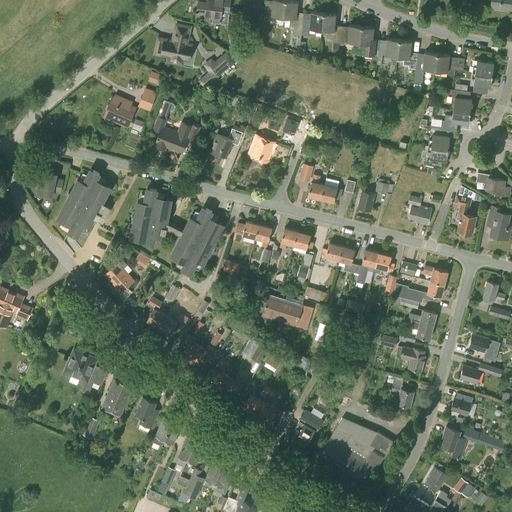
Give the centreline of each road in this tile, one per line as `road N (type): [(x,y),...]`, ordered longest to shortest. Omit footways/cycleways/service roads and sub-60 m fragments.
road 1 (tertiary): [(353,511),(200,399),(79,277),(17,199),(15,145)]
road 2 (residential): [(430,246),(77,152),(15,145)]
road 3 (residential): [(380,511),(424,431),(473,258)]
road 4 (tertiary): [(15,145),(31,116),(167,0)]
road 5 (residential): [(511,48),(371,9)]
